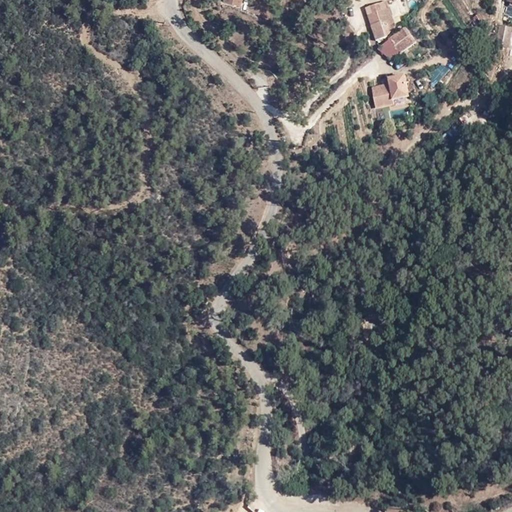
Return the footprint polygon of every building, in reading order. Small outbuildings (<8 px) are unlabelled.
[(249,0),(230,0),(229,6),(247,9),(249,0)] [(376,42),(385,37),(383,28),(394,25),(389,8),(377,11),(380,22),(370,26),(376,42)] [(503,49),(511,50),(511,29),(506,28),(503,49)] [(439,85),(450,72),(441,64),(430,77),(439,85)] [(405,76),(391,79),(386,85),(374,99),(375,109),(393,105),(392,100),(408,97),(405,76)] [(374,99),(386,85),(372,88),(374,99)]
